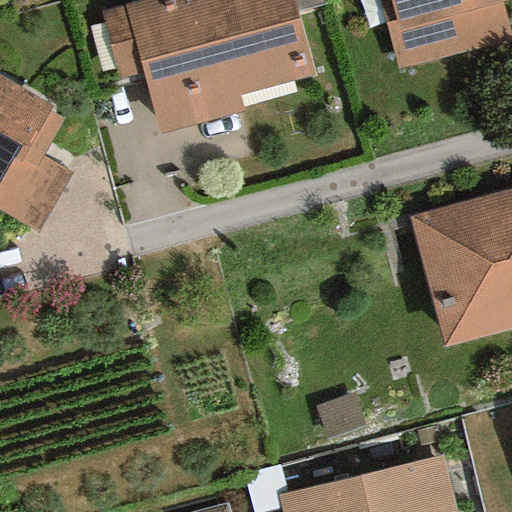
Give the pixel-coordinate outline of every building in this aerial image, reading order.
[(284,0),(164,0),(94,19),(113,88),(136,82),(152,143),(238,120),(234,105),(307,86),(284,0)] [(511,0),(382,0),(400,69),(508,42),(500,12),(511,8),(511,0)] [(0,88),(0,208),(41,228),(65,177),(45,157),(64,118),(0,88)] [(511,197),(404,223),(436,357),(511,338),(511,197)] [(449,511),(439,462),(271,496),(273,511),(449,511)]
